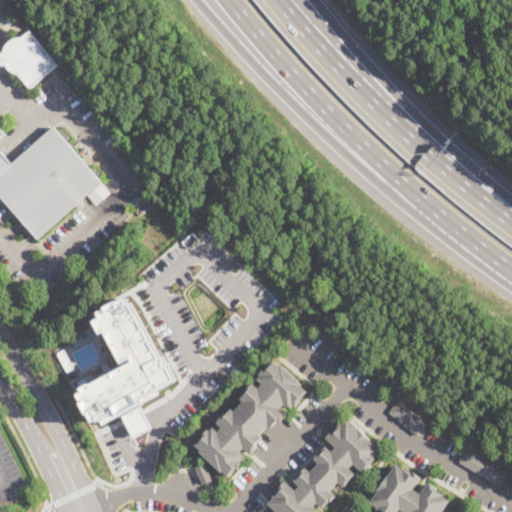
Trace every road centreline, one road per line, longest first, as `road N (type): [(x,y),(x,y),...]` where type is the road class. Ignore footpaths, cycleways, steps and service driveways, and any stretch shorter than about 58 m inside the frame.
road 1 (motorway): [(303,99),(446,228),(511,274)]
road 2 (residential): [(293,343),(424,449),(511,501)]
road 3 (tertiary): [(95,511),(0,332)]
road 4 (residential): [(343,384),(224,511)]
road 5 (motorway): [(402,121),(288,0)]
road 6 (tertiary): [(0,377),(68,511)]
road 7 (motorway): [(402,121),(316,0)]
road 8 (motorway): [(511,218),(402,121)]
road 9 (motorway): [(198,0),(303,99)]
road 10 (motorway): [(223,0),(303,99)]
road 11 (residential): [(95,511),(121,495),(171,491),(208,511)]
